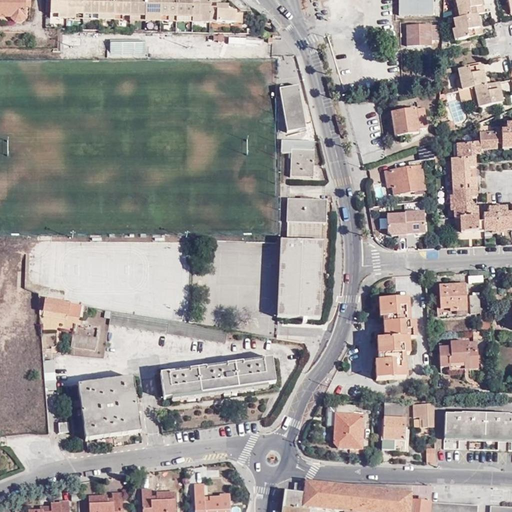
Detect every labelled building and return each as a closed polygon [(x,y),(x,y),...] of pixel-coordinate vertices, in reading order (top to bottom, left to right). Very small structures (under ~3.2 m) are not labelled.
[(30,9),(30,2),(25,2),(24,0),(0,0),(0,17),(10,18),(14,24),(21,24),(24,21),(24,9),(30,9)] [(58,20),(67,20),(67,0),(50,0),(50,15),(59,15),(58,20)] [(67,0),(67,20),(75,20),(76,15),(83,16),(83,0),(67,0)] [(83,0),(83,16),(98,16),(98,0),(83,0)] [(114,0),(98,0),(98,16),(114,16),(114,0)] [(130,0),(114,0),(114,16),(130,17),(130,0)] [(145,17),(144,0),(130,0),(130,17),(145,17)] [(144,0),(145,17),(161,17),(160,0),(144,0)] [(160,0),(161,17),(176,17),(176,0),(160,0)] [(191,18),(191,0),(176,0),(176,17),(191,18)] [(209,23),(209,0),(191,0),(191,18),(201,18),(201,23),(209,23)] [(217,7),(216,0),(209,0),(209,23),(233,24),(234,14),(234,12),(229,11),(228,8),(217,7)] [(433,14),(433,0),(398,0),(399,14),(433,14)] [(455,0),(457,8),(459,18),(476,15),(484,13),(483,7),(481,8),(479,0),(455,0)] [(455,19),(453,19),(455,30),(452,31),(454,41),(482,35),(481,29),(479,29),(476,15),(459,18),(455,19)] [(438,41),(438,27),(406,27),(407,47),(430,46),(431,41),(438,41)] [(144,43),(111,43),(110,53),(144,54),(144,43)] [(474,88),(485,85),(481,65),(458,70),(460,80),(462,91),(474,88)] [(500,91),(498,82),(485,85),(474,88),(478,108),(501,103),(499,91),(500,91)] [(475,109),(478,108),(474,88),(462,91),(458,92),(460,102),(472,100),(475,109)] [(301,90),(281,94),(289,135),(309,133),(301,90)] [(449,103),(458,99),(455,91),(445,95),(449,103)] [(426,129),(424,109),(391,114),(394,137),(418,134),(417,130),(426,129)] [(454,131),(453,122),(445,123),(447,133),(454,131)] [(501,132),(501,133),(501,144),(501,149),(511,148),(511,124),(506,125),(506,132),(501,132)] [(501,133),(479,134),(479,144),(480,150),(496,150),(496,144),(501,144),(501,133)] [(434,143),(418,149),(420,162),(434,160),(434,143)] [(480,150),(479,144),(456,145),(456,159),(474,159),(474,154),(480,154),(480,150)] [(314,151),(291,150),(290,177),(313,178),(314,151)] [(456,159),(451,160),(451,175),(469,174),(469,169),(475,168),(474,159),(456,159)] [(425,191),(420,162),(409,163),(409,168),(385,172),(387,184),(392,183),(393,189),(394,196),(425,191)] [(469,174),(451,175),(452,190),(476,189),(475,179),(469,179),(469,174)] [(449,197),(449,205),(470,203),(470,199),(476,198),(476,189),(452,190),(452,197),(449,197)] [(295,241),(281,241),(281,243),(278,318),(319,320),(323,243),(321,242),(322,224),(325,224),(326,201),(288,199),(287,222),(296,223),(295,241)] [(453,211),(453,219),(460,219),(477,218),(476,208),(470,208),(470,203),(449,205),(450,211),(453,211)] [(483,222),(484,232),(491,231),(498,231),(497,207),(488,208),(488,215),(483,215),(483,217),(483,222)] [(505,230),(511,230),(511,213),(506,213),(506,207),(497,207),(498,231),(505,230)] [(423,212),(383,214),(385,238),(405,237),(406,246),(412,246),(412,236),(424,236),(423,212)] [(460,233),(484,232),(483,222),(477,222),(477,218),(460,219),(460,233)] [(167,242),(169,320),(188,319),(186,242),(167,242)] [(439,288),(440,310),(450,309),(450,313),(456,312),(456,316),(466,316),(465,286),(439,288)] [(470,314),(480,314),(480,308),(479,296),(469,297),(470,314)] [(77,316),(79,305),(38,298),(39,310),(43,311),(51,313),(66,315),(77,316)] [(410,322),(409,299),(379,300),(379,319),(384,319),(384,340),(377,340),(378,363),(375,363),(376,380),(405,379),(405,355),(409,355),(408,338),(416,338),(415,322),(410,322)] [(489,316),(490,316),(490,308),(480,308),(480,314),(480,317),(481,317),(489,316)] [(51,313),(43,311),(42,316),(65,321),(66,315),(51,313)] [(225,344),(228,331),(189,324),(110,311),(108,325),(225,344)] [(482,333),(490,332),(489,316),(481,317),(482,333)] [(96,339),(72,335),(70,347),(94,351),(96,339)] [(440,368),(448,368),(450,368),(450,364),(464,364),(464,370),(470,370),(478,369),(478,353),(469,353),(468,343),(450,344),(450,349),(439,349),(440,368)] [(55,388),(53,359),(43,360),(45,389),(55,388)] [(271,359),(234,364),(238,389),(267,385),(275,384),(271,359)] [(234,364),(196,370),(201,394),(238,389),(234,364)] [(163,399),(171,399),(201,394),(196,370),(160,375),(163,399)] [(140,433),(137,412),(135,404),(138,403),(137,398),(135,398),(132,378),(77,385),(81,409),(77,410),(77,415),(82,414),(85,440),(140,433)] [(201,394),(201,398),(238,392),(238,389),(201,394)] [(425,428),(434,428),(433,404),(413,405),(413,417),(424,417),(425,428)] [(404,451),(406,406),(385,405),(383,451),(404,451)] [(337,415),(337,406),(328,406),(327,427),(334,427),(335,415),(337,415)] [(353,407),(337,406),(337,415),(335,415),(334,427),(334,444),(338,448),(349,449),(361,450),(362,416),(353,416),(353,407)] [(445,415),(444,437),(511,439),(511,416),(509,416),(508,415),(462,414),(462,415),(453,415),(445,415)] [(58,423),(58,433),(68,432),(68,422),(58,423)] [(427,464),(436,464),(435,449),(426,449),(427,464)] [(429,511),(430,503),(432,487),(370,485),(304,483),(295,483),(294,493),(285,492),(282,511),(429,511)] [(204,501),(204,497),(204,484),(194,484),(195,511),(228,511),(228,494),(219,494),(219,497),(208,497),(208,501),(204,501)] [(174,511),(174,491),(155,492),(155,495),(156,501),(151,501),(151,496),(151,489),(141,490),(141,511),(174,511)] [(122,511),(121,493),(112,493),(112,498),(107,499),(107,496),(88,497),(88,511),(122,511)] [(68,511),(68,501),(59,502),(59,504),(50,504),(50,506),(50,511),(43,511),(43,510),(39,511),(27,511),(68,511)] [(477,511),(478,507),(430,503),(429,511),(477,511)]
